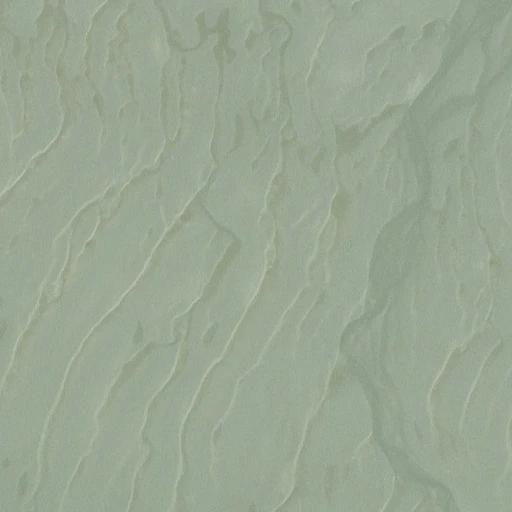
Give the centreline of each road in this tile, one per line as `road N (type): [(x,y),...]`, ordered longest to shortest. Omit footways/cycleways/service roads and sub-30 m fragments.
road 1 (trunk): [(404,511),(418,0)]
road 2 (trunk): [(347,0),(335,511)]
